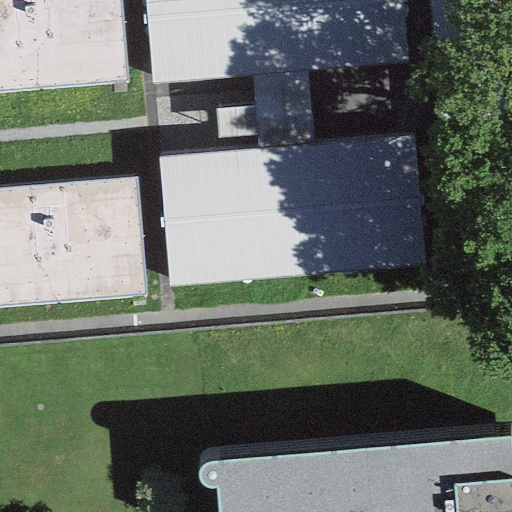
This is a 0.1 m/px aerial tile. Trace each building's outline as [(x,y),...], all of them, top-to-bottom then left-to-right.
[(0,0),(0,88),(127,79),(120,0),(0,0)] [(401,0),(144,0),(152,84),(407,63),(401,0)] [(410,137),(157,159),(168,285),(421,263),(410,137)] [(0,312),(157,298),(146,177),(0,190),(0,312)] [(215,489),(216,511),(511,511),(511,450),(511,438),(213,462),(205,464),(199,468),(196,475),(197,482),(202,487),(209,489),(215,489)]
